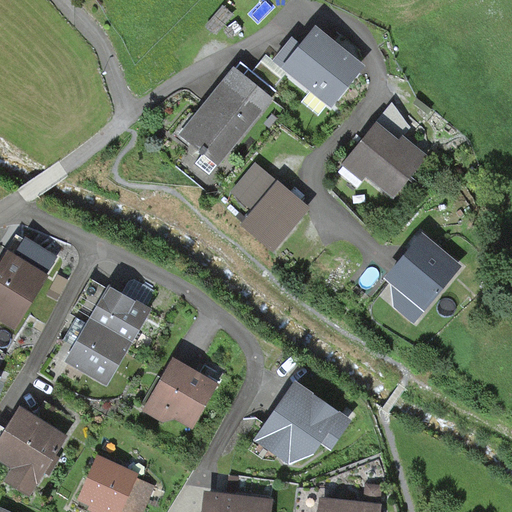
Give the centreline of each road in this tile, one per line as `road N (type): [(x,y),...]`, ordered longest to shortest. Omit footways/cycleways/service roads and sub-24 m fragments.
road 1 (residential): [(180,511),(262,380),(264,352),(193,291),(26,201)]
road 2 (residential): [(26,201),(297,10)]
